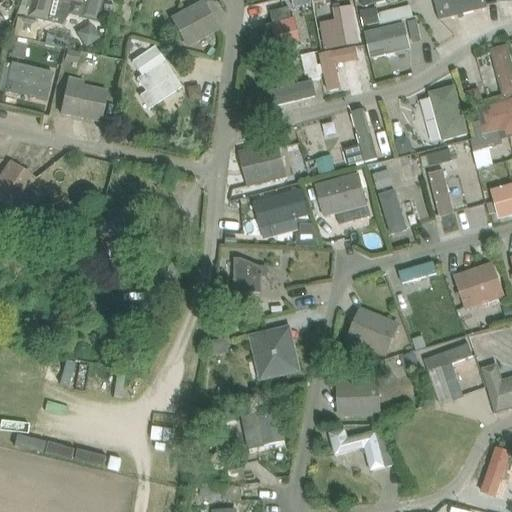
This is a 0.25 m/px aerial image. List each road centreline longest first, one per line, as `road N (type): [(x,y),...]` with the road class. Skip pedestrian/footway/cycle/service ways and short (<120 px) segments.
road 1 (residential): [(306,511),(300,479),(343,302),(364,275),(511,232)]
road 2 (residential): [(226,134),(410,91),(511,32)]
road 3 (residential): [(154,392),(208,295),(222,175)]
road 4 (residential): [(222,175),(43,145),(0,126)]
road 5 (residential): [(378,511),(456,479),(511,429)]
road 6 (residential): [(226,134),(241,0)]
road 7 (unclassified): [(143,511),(140,414),(154,392)]
